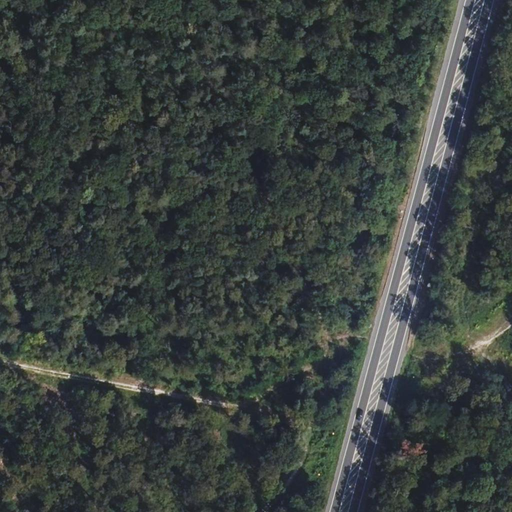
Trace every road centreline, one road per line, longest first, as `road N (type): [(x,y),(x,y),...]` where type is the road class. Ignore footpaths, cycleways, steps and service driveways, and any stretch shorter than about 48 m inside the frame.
road 1 (primary): [(469,0),(334,511)]
road 2 (primary): [(352,511),(487,0)]
road 3 (track): [(330,349),(160,0)]
road 4 (track): [(0,359),(249,406)]
road 5 (track): [(330,349),(298,479),(264,511)]
